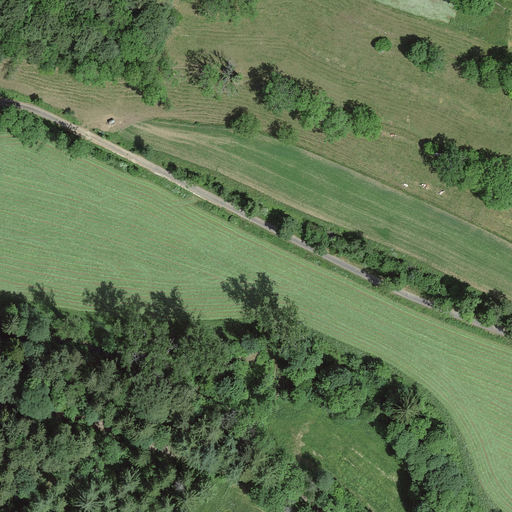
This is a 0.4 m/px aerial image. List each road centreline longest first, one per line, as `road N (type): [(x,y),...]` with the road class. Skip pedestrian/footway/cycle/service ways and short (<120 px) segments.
road 1 (unclassified): [(511,335),(374,278),(42,113),(0,101)]
road 2 (track): [(0,404),(106,427),(289,490),(328,511)]
